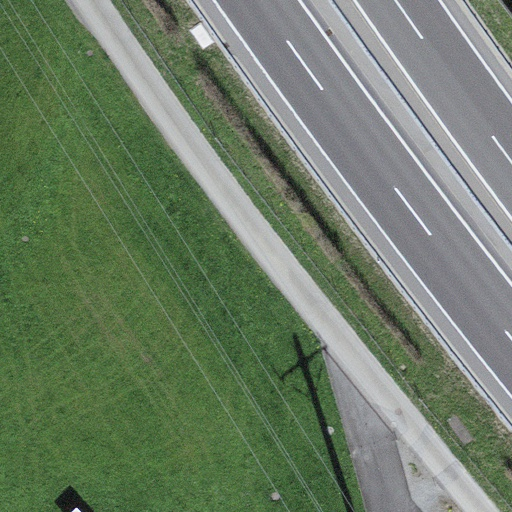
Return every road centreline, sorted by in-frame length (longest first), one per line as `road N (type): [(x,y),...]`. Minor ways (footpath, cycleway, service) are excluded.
road 1 (motorway): [(258,0),(511,338)]
road 2 (motorway): [(511,163),(397,0)]
